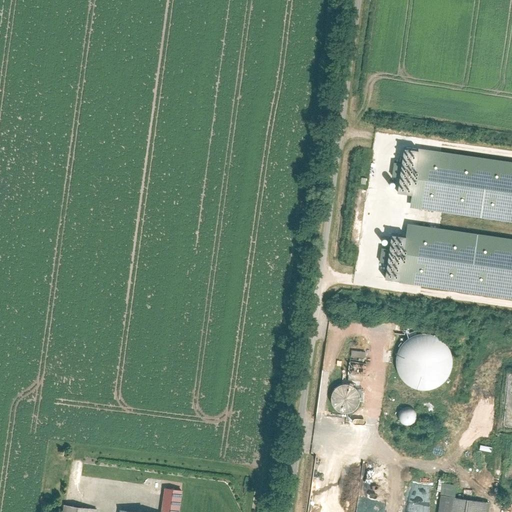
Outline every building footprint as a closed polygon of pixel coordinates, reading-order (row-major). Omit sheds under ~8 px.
[(511,160),(418,147),(418,149),(403,147),(396,192),(411,194),(409,207),(511,221),(511,160)] [(399,281),(399,283),(511,298),(511,237),(407,223),(405,236),(391,234),(384,279),(399,281)] [(450,384),(447,347),(434,348),(435,356),(422,357),(422,363),(401,365),(403,388),(450,384)] [(347,381),(362,383),(366,353),(351,351),(347,381)] [(353,415),(363,390),(339,380),(329,405),(353,415)] [(415,423),(416,408),(401,408),(400,423),(415,423)] [(163,488),(159,511),(178,511),(182,491),(163,488)] [(438,511),(487,511),(489,503),(441,496),(438,511)]
